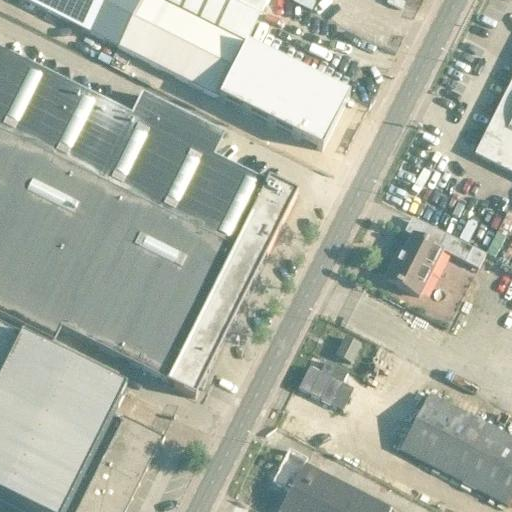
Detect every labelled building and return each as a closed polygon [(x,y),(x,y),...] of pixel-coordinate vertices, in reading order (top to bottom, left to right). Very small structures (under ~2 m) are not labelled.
[(16,0),(117,50),(142,0),(150,0),(244,47),(268,0),(16,0)] [(142,0),(117,50),(218,101),(244,47),(150,0),(142,0)] [(244,47),(218,101),(319,151),(346,98),(244,47)] [(165,386),(195,401),(200,391),(202,393),(206,384),(204,383),(296,199),(266,185),(265,186),(213,160),(223,139),(224,140),(224,139),(206,130),(142,98),(131,119),(0,54),(0,320),(53,347),(60,333),(166,384),(165,385),(166,385),(165,386)] [(511,82),(475,156),(511,174),(511,82)] [(393,266),(384,282),(402,291),(418,299),(441,254),(464,266),(477,272),(485,258),(472,251),(433,232),(426,245),(412,238),(412,239),(404,254),(400,252),(393,266)] [(0,384),(21,343),(0,332),(0,384)] [(359,348),(345,341),(336,359),(350,366),(359,348)] [(0,501),(21,511),(65,511),(125,394),(21,343),(0,384),(0,501)] [(297,391),(340,414),(351,392),(340,386),(345,377),(324,366),(319,375),(308,370),(297,391)] [(506,509),(511,498),(511,441),(429,398),(400,453),(506,509)] [(125,511),(159,445),(161,446),(164,441),(122,420),(75,511),(125,511)]
